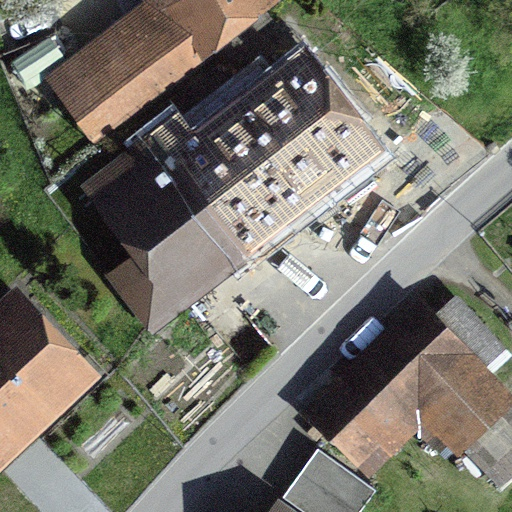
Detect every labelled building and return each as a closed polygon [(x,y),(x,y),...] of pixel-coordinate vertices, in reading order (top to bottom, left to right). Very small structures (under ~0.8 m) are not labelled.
[(173,0),(180,13),(203,56),(274,0),(173,0)] [(96,139),(203,56),(180,13),(85,84),(90,91),(70,103),(96,139)] [(167,290),(355,143),(284,50),(240,84),(254,101),(258,98),(262,104),(221,137),(198,107),(159,138),(156,135),(85,190),(137,257),(112,276),(148,323),(182,309),(167,290)] [(496,477),(511,461),(511,405),(476,366),(498,345),(457,301),(435,322),(420,306),(310,413),(354,458),(376,436),(391,452),(418,426),(427,437),(444,421),(496,477)] [(0,436),(14,423),(16,424),(78,366),(24,308),(0,331),(0,436)] [(324,452),(289,500),(305,511),(358,511),(375,488),(324,452)]
